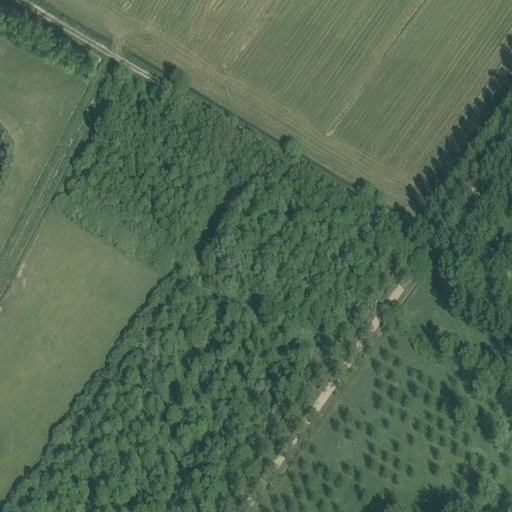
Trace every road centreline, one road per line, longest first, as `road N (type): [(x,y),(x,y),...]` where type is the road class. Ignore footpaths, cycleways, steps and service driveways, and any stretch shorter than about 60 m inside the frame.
road 1 (track): [(428,245),(19,0)]
road 2 (track): [(511,126),(239,511)]
road 3 (track): [(0,275),(113,56)]
